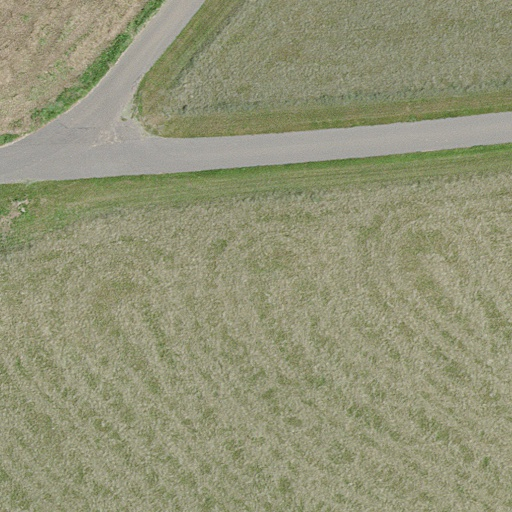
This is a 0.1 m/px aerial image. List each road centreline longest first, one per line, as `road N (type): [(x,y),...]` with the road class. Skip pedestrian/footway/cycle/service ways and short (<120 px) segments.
road 1 (unclassified): [(67,156),(511,127)]
road 2 (unclassified): [(188,0),(67,156)]
